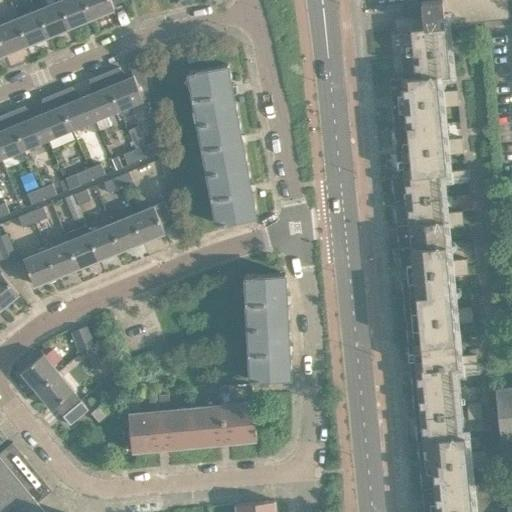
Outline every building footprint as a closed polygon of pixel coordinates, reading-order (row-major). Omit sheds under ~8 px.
[(59,0),(58,0),(38,8),(49,34),(70,26),(59,0)] [(92,17),(84,0),(59,0),(70,26),(92,17)] [(84,0),(92,17),(114,8),(112,4),(122,0),(84,0)] [(429,0),(420,1),(422,16),(402,18),(403,29),(397,29),(401,77),(388,78),(397,174),(390,174),(423,511),(498,511),(496,480),(469,483),(467,468),(486,466),(485,450),(466,452),(457,364),(462,364),(463,375),(477,373),(476,362),(475,354),(456,355),(453,323),(472,321),(471,306),(452,308),(448,275),(468,274),(466,258),(447,260),(438,172),(451,171),(452,182),(466,181),(464,169),(445,170),(444,154),(463,152),(461,137),(442,139),(439,107),(458,105),(457,89),(438,91),(436,76),(449,75),(443,13),(455,12),(456,24),(505,19),(507,18),(508,17),(508,16),(509,16),(509,15),(509,14),(507,0),(429,0)] [(49,34),(38,8),(16,17),(27,43),(49,34)] [(16,17),(0,23),(0,38),(6,52),(27,43),(16,17)] [(118,66),(104,72),(118,108),(142,98),(142,99),(143,99),(137,85),(146,81),(141,58),(128,63),(133,74),(124,78),(118,66)] [(195,68),(188,69),(198,121),(236,114),(233,94),(236,93),(235,85),(231,85),(227,64),(196,69),(195,68)] [(93,90),(85,94),(95,118),(99,128),(110,124),(106,113),(118,108),(111,91),(104,72),(89,78),(93,90)] [(71,86),(56,92),(71,128),(95,118),(85,94),(76,97),(71,86)] [(47,137),(71,128),(56,92),(42,98),(46,110),(37,113),(47,137)] [(23,105),(9,111),(24,147),(47,137),(37,113),(29,117),(23,105)] [(0,156),(24,147),(9,111),(0,114),(0,156)] [(198,121),(207,171),(246,164),(242,144),(246,142),(244,135),(240,135),(236,114),(198,121)] [(145,144),(137,125),(128,129),(136,148),(135,148),(139,159),(152,154),(147,143),(145,144)] [(139,159),(135,148),(122,153),(127,164),(139,159)] [(111,158),(116,169),(122,167),(117,155),(111,158)] [(100,162),(87,168),(92,179),(105,174),(100,162)] [(246,164),(207,171),(217,223),(225,222),(224,220),(255,214),(251,193),(255,191),(254,184),(250,184),(246,164)] [(87,168),(74,173),(79,184),(92,179),(87,168)] [(133,182),(129,170),(116,176),(120,187),(133,182)] [(27,191),(37,187),(30,172),(20,176),(27,191)] [(74,173),(64,177),(68,187),(68,188),(79,184),(74,173)] [(120,187),(116,176),(103,181),(108,192),(120,187)] [(43,199),(56,193),(52,182),(39,187),(43,199)] [(39,187),(26,192),(30,204),(43,199),(39,187)] [(78,204),(90,199),(86,188),(73,193),(74,195),(78,204)] [(73,193),(64,197),(73,219),(82,215),(78,204),(73,193)] [(164,200),(153,205),(132,214),(143,240),(164,231),(162,227),(172,223),(172,220),(164,200)] [(0,202),(0,215),(9,212),(4,201),(0,202)] [(34,222),(47,216),(43,205),(30,211),(34,222)] [(463,226),(461,210),(447,212),(449,227),(463,226)] [(22,227),(34,222),(30,211),(17,216),(22,227)] [(132,214),(110,223),(120,249),(143,240),(132,214)] [(88,231),(99,257),(120,249),(110,223),(88,231)] [(77,266),(99,257),(88,231),(67,240),(77,266)] [(7,232),(0,234),(0,250),(2,257),(15,252),(7,232)] [(67,240),(45,249),(56,275),(77,266),(67,240)] [(34,284),(56,275),(45,249),(23,258),(34,284)] [(0,307),(18,292),(0,270),(0,307)] [(253,273),(245,273),(247,326),(287,324),(286,304),(290,303),(289,295),(285,294),(284,273),(253,274),(253,273)] [(288,344),(287,324),(247,326),(250,379),(258,379),(258,377),(289,376),(288,354),(292,353),(292,345),(288,344)] [(75,330),(71,331),(78,351),(85,349),(94,345),(92,339),(87,325),(75,330)] [(94,345),(85,349),(87,353),(93,369),(102,366),(97,353),(96,349),(94,345)] [(21,370),(36,389),(58,371),(42,352),(21,370)] [(58,371),(36,389),(51,407),(54,405),(72,390),(73,389),(58,371)] [(511,386),(495,388),(500,439),(511,437),(511,386)] [(80,399),(72,390),(54,405),(61,415),(80,399)] [(147,392),(148,398),(148,402),(156,402),(155,391),(147,392)] [(158,402),(159,409),(169,408),(168,393),(158,394),(158,402)] [(70,424),(88,409),(80,399),(61,415),(70,424)] [(252,401),(221,403),(224,442),(256,439),(252,401)] [(109,411),(101,402),(90,412),(98,421),(109,411)] [(468,419),(482,417),(480,402),(466,403),(468,419)] [(194,445),(224,442),(221,403),(190,406),(194,445)] [(194,445),(190,406),(159,409),(163,448),(194,445)] [(132,451),(163,448),(159,409),(128,412),(132,451)] [(0,511),(41,511),(34,504),(51,489),(12,441),(0,450),(0,511)] [(235,503),(236,504),(236,511),(274,511),(273,500),(274,500),(274,499),(235,503)]
